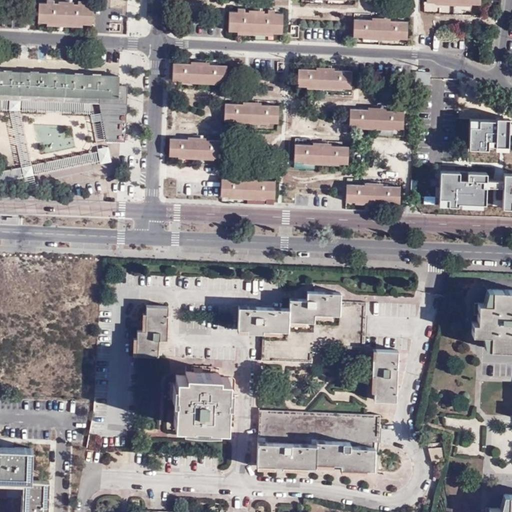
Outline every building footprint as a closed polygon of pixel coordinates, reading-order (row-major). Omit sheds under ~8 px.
[(40,2),(40,21),(93,23),(93,4),(40,2)] [(424,11),(435,12),(435,4),(424,3),(424,11)] [(284,14),(230,11),(229,30),(283,33),(284,14)] [(409,22),(355,20),(354,36),(408,39),(409,22)] [(227,65),(174,62),(173,79),(226,82),(227,65)] [(352,72),(299,69),(298,85),(352,88),(352,72)] [(0,92),(19,93),(20,72),(0,70),(0,92)] [(64,95),(66,74),(43,73),(20,72),(19,93),(64,95)] [(66,74),(64,95),(118,98),(119,86),(119,77),(92,75),(66,74)] [(129,86),(119,86),(118,98),(64,95),(19,93),(0,92),(0,99),(101,104),(108,139),(109,121),(127,122),(129,86)] [(476,89),(469,86),(465,93),(473,96),(476,89)] [(278,105),(225,102),(224,119),(277,122),(278,105)] [(404,111),(351,108),(350,126),(403,128),(404,111)] [(467,125),(466,147),(506,148),(507,117),(492,117),(492,119),(476,118),(476,125),(467,125)] [(109,121),(108,139),(126,140),(127,122),(109,121)] [(223,141),(170,138),(169,155),(222,157),(223,141)] [(349,146),(295,144),(295,161),(348,163),(349,146)] [(98,147),(99,163),(111,162),(110,146),(98,147)] [(33,174),(99,161),(97,151),(31,164),(33,174)] [(457,170),(437,169),(436,205),(484,206),(485,185),(500,186),(499,206),(511,206),(511,172),(501,173),(500,179),(485,179),(485,172),(464,171),(463,178),(457,177),(457,170)] [(274,180),(221,178),(220,194),(273,197),(274,180)] [(401,187),(347,184),(347,200),(400,203),(401,187)] [(511,289),(489,288),(488,301),(484,301),(483,301),(477,301),(477,320),(471,320),(471,333),(482,333),(487,333),(487,347),(497,348),(511,348),(511,289)] [(262,332),(262,335),(261,364),(311,366),(312,351),(320,351),(363,352),(364,305),(338,304),(338,295),(319,294),(304,294),(304,301),(288,301),(288,311),(261,310),(238,309),(238,331),(262,332)] [(169,310),(146,309),(145,334),(138,334),(137,360),(159,361),(159,342),(168,343),(168,329),(169,310)] [(395,352),(373,352),(372,394),(372,402),(394,403),(395,372),(395,352)] [(220,377),(186,375),(186,379),(177,379),(176,420),(193,421),(193,419),(210,419),(210,422),(226,422),(227,422),(228,404),(226,404),(226,402),(226,398),(229,398),(229,381),(220,381),(220,377)] [(347,415),(290,412),(258,410),(257,423),(255,464),(282,466),(313,467),(313,464),(338,465),(338,469),(350,469),(372,470),(373,446),(377,446),(378,426),(378,419),(378,416),(347,415)] [(0,444),(0,477),(24,478),(32,479),(33,446),(0,444)] [(24,478),(22,511),(48,511),(49,506),(50,479),(32,479),(24,478)] [(511,511),(511,494),(507,494),(506,507),(500,507),(489,507),(488,511),(511,511)]
